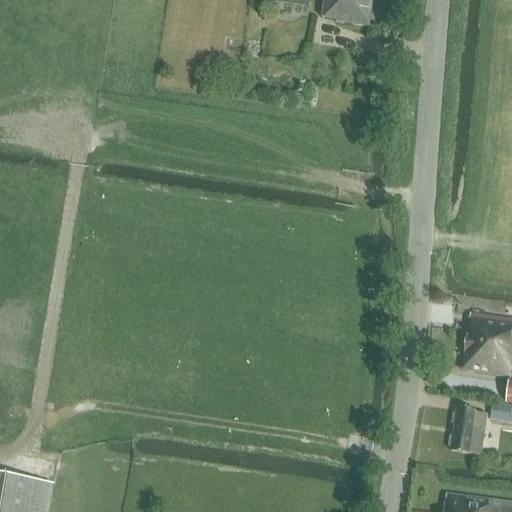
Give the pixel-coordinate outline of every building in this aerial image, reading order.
[(270,0),(270,4),(307,9),(307,0),(270,0)] [(325,0),(322,20),(338,22),(337,24),(369,29),(373,0),(325,0)] [(466,351),(463,372),(511,379),(511,371),(511,321),(471,315),(466,351)] [(491,417),(491,421),(511,423),(511,407),(493,405),(491,417)] [(454,436),(452,452),(482,457),(487,416),(458,412),(454,436)] [(0,511),(49,511),(54,485),(0,476),(0,511)] [(511,511),(511,504),(446,495),(443,511),(511,511)]
